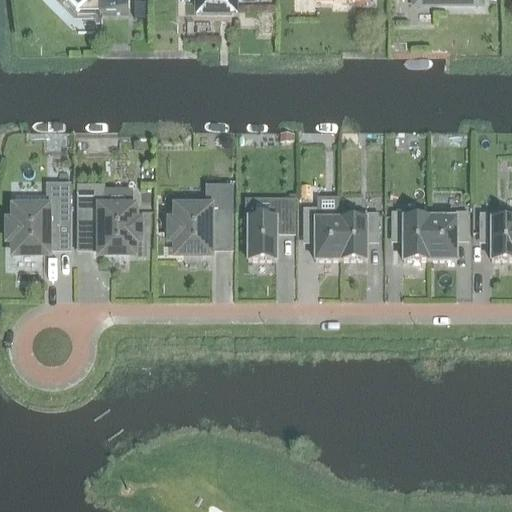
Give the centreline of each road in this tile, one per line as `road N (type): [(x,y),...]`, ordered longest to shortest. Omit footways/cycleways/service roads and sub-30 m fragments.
road 1 (residential): [(511,310),(107,310),(69,325)]
road 2 (residential): [(69,325),(78,358),(67,372),(48,376),(31,368),(23,351),(27,332),(42,321)]
